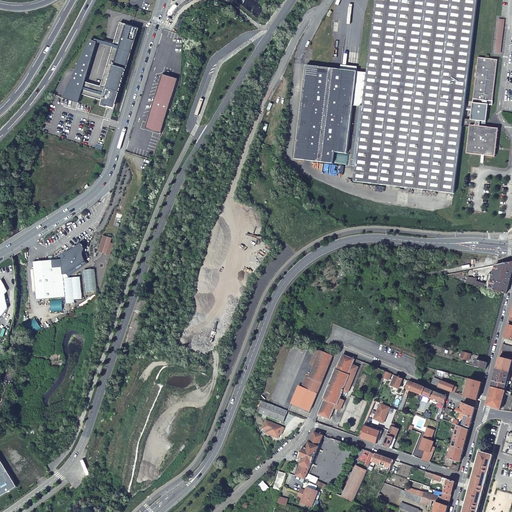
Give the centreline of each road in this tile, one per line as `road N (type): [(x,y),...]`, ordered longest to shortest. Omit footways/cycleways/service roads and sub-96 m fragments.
road 1 (tertiary): [(157,511),(211,456),(272,301),(305,260),(336,243),(373,237),(511,246)]
road 2 (residential): [(8,511),(58,475),(80,447),(168,203),(203,137)]
road 3 (tertiary): [(164,0),(104,182),(0,254)]
road 4 (residential): [(311,426),(343,350),(480,405)]
road 5 (motorway): [(0,134),(38,91),(89,0)]
road 6 (residential): [(462,478),(311,426)]
road 7 (residential): [(266,38),(249,35),(214,60),(191,126),(203,137)]
road 8 (motorway): [(73,0),(0,111)]
road 9 (residential): [(311,426),(216,511)]
